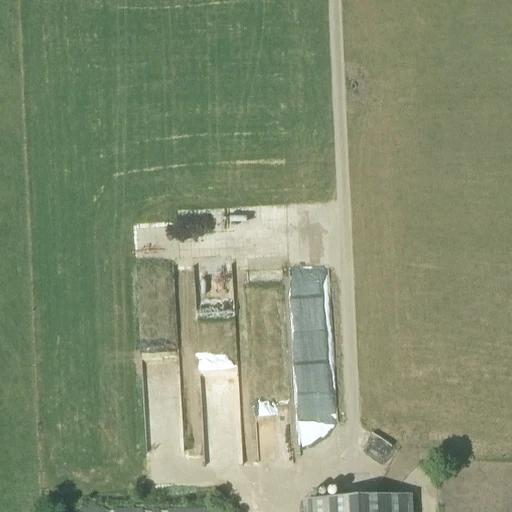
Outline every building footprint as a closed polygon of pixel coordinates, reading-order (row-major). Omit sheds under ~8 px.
[(296,269),(317,268),(315,210),(294,211),(296,269)] [(268,321),(269,336),(292,335),(289,277),(255,279),(256,322),(268,321)] [(237,386),(246,386),(245,372),(207,374),(208,391),(220,390),(221,419),(238,418),(237,386)] [(235,439),(216,438),(215,477),(234,478),(235,439)] [(406,511),(406,496),(306,501),(306,511),(406,511)]
